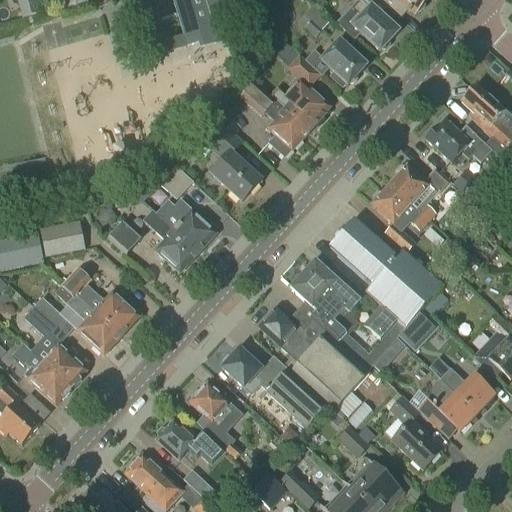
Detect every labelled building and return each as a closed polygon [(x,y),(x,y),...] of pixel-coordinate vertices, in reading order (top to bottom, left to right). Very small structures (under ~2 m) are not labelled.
[(35,0),(16,0),(23,20),(39,15),(35,0)] [(62,0),(67,16),(90,10),(87,0),(62,0)] [(222,0),(172,0),(187,47),(217,38),(213,25),(229,20),(222,0)] [(375,0),(398,21),(407,11),(413,16),(416,13),(419,13),(423,9),(423,6),(427,0),(375,0)] [(342,20),(336,27),(352,41),(358,34),(378,53),(381,50),(384,50),(388,47),(387,43),(396,33),(370,9),(369,11),(361,4),(357,4),(351,11),(349,12),(343,18),(342,20)] [(315,6),(304,18),(311,24),(305,30),(316,40),(333,22),(315,6)] [(338,43),(322,62),(314,54),(305,64),(319,77),(320,78),(328,70),(332,74),(329,78),(341,90),(345,86),(347,88),(349,85),(352,85),(356,81),(356,78),(365,68),(338,43)] [(299,58),(287,71),(308,90),(319,77),(305,64),(299,58)] [(253,84),(239,99),(261,119),(265,114),(275,123),(268,131),(275,138),(267,147),(283,161),(291,152),(291,153),(307,135),(269,99),(253,84)] [(475,86),(460,102),(474,115),(470,119),(492,138),(485,146),(491,151),(508,166),(511,161),(511,134),(496,121),(504,112),(475,86)] [(277,90),(269,99),(307,135),(325,116),(324,115),(329,110),(313,94),(305,97),(295,88),(286,98),(277,90)] [(218,122),(200,141),(223,162),(211,176),(241,204),(260,183),(230,156),(242,144),(218,122)] [(436,129),(424,142),(451,165),(461,155),(468,161),(471,157),(479,165),(491,151),(485,146),(475,137),(468,144),(444,122),(437,130),(436,129)] [(174,167),(158,185),(176,202),(192,184),(174,167)] [(396,178),(388,187),(410,207),(418,214),(412,221),(422,230),(436,216),(426,207),(437,195),(440,198),(451,186),(434,171),(423,183),(406,167),(403,170),(399,169),(395,174),(396,178)] [(466,173),(453,186),(470,202),(482,188),(466,173)] [(373,204),(370,206),(392,227),(410,207),(388,187),(380,196),(376,195),(371,200),(373,204)] [(152,213),(151,213),(196,256),(214,236),(179,204),(174,210),(167,203),(163,207),(156,216),(152,213)] [(481,221),(465,207),(458,215),(473,229),(481,221)] [(151,213),(142,223),(164,243),(155,252),(179,275),(196,256),(151,213)] [(123,223),(107,240),(125,257),(141,239),(123,223)] [(353,223),(329,250),(365,282),(366,280),(373,286),(365,295),(380,309),(397,324),(405,330),(422,310),(437,293),(442,288),(402,253),(394,262),(387,256),(389,254),(353,223)] [(78,224),(40,232),(45,258),(83,251),(78,224)] [(36,235),(0,241),(0,272),(42,264),(36,235)] [(456,247),(445,247),(445,259),(457,258),(456,247)] [(314,264),(306,274),(315,283),(312,287),(325,299),(327,297),(344,312),(355,301),(314,264)] [(45,269),(42,273),(60,290),(55,296),(67,307),(75,298),(121,339),(138,320),(112,295),(102,305),(86,290),(92,284),(78,271),(66,284),(63,281),(60,283),(45,269)] [(305,273),(289,290),(313,312),(314,312),(319,316),(312,324),(336,346),(346,336),(348,338),(358,326),(344,312),(327,297),(325,299),(312,287),(315,283),(306,274),(305,273)] [(437,293),(422,310),(432,318),(446,302),(437,293)] [(75,298),(67,307),(85,324),(76,334),(103,358),(121,339),(75,298)] [(42,300),(32,311),(65,340),(74,330),(42,300)] [(380,343),(358,367),(360,369),(364,366),(369,370),(405,330),(397,324),(380,309),(363,328),(380,343)] [(275,310),(257,329),(298,367),(290,375),(269,356),(268,357),(325,411),(327,409),(333,414),(368,376),(366,374),(369,370),(364,366),(360,369),(358,367),(336,346),(312,324),(302,334),(275,310)] [(65,340),(32,311),(23,321),(43,340),(30,355),(42,366),(71,392),(81,381),(79,380),(84,375),(57,350),(65,340)] [(398,339),(419,357),(441,334),(419,315),(398,339)] [(493,336),(471,360),(494,381),(500,374),(509,382),(511,379),(511,346),(505,340),(511,332),(511,331),(496,316),(485,328),(493,336)] [(456,345),(450,351),(466,367),(472,361),(456,345)] [(223,368),(221,371),(250,397),(259,387),(267,394),(266,396),(305,432),(325,411),(268,357),(258,369),(238,351),(230,360),(226,360),(222,364),(223,368)] [(31,369),(23,378),(54,407),(62,399),(63,401),(71,392),(42,366),(35,373),(31,369)] [(449,371),(440,382),(476,417),(493,398),(473,379),(466,387),(449,371)] [(440,382),(413,409),(433,429),(442,420),(458,435),(476,417),(440,382)] [(191,402),(188,405),(219,433),(236,415),(228,407),(229,407),(206,386),(199,394),(195,394),(191,398),(191,402)] [(0,433),(5,439),(8,436),(21,448),(39,427),(18,407),(21,404),(4,388),(0,392),(0,433)] [(401,401),(390,413),(405,427),(391,443),(422,472),(441,452),(410,424),(418,416),(401,401)] [(158,440),(155,442),(179,464),(188,455),(196,462),(201,457),(212,469),(227,454),(203,431),(196,439),(189,433),(187,436),(173,423),(165,433),(161,432),(157,436),(158,440)] [(280,441),(287,448),(288,449),(298,438),(288,429),(279,439),(281,440),(280,441)] [(348,430),(337,442),(356,460),(367,449),(348,430)] [(230,444),(225,450),(227,452),(226,453),(236,461),(242,453),(233,445),(232,447),(230,444)] [(127,474),(124,477),(152,502),(146,508),(150,511),(168,511),(183,495),(142,457),(134,466),(130,465),(126,470),(127,474)] [(369,464),(346,488),(370,511),(386,511),(393,505),(387,500),(396,490),(369,464)] [(193,472),(184,482),(206,502),(215,492),(193,472)] [(290,474),(279,485),(307,511),(318,500),(290,474)] [(267,476),(250,494),(269,511),(286,494),(267,476)] [(370,511),(346,488),(323,511),(370,511)] [(120,511),(116,508),(113,511),(102,501),(94,509),(92,507),(87,511),(120,511)] [(212,511),(202,503),(195,511),(212,511)]
